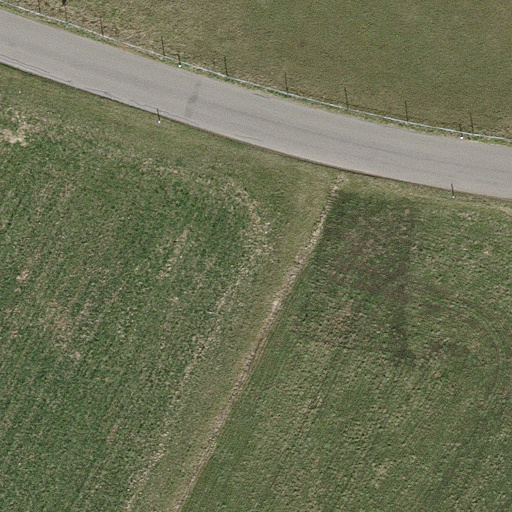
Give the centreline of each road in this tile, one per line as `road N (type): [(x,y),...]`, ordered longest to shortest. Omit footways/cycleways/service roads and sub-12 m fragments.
road 1 (residential): [(0,36),(350,144)]
road 2 (unclassified): [(350,144),(511,185)]
